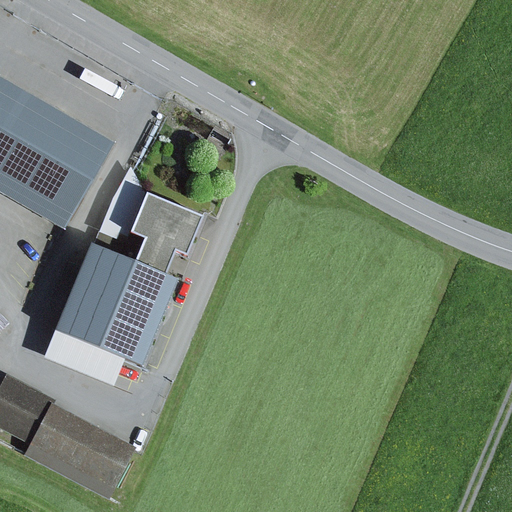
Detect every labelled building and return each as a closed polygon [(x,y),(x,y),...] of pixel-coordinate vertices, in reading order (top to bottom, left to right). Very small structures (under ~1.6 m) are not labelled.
[(113,145),(0,79),(0,197),(62,233),(113,145)] [(144,196),(129,169),(112,199),(99,233),(115,240),(117,234),(127,238),(128,235),(144,196)] [(202,219),(144,196),(128,235),(143,241),(133,265),(164,278),(174,253),(186,258),(202,219)] [(99,233),(92,249),(119,260),(125,244),(115,240),(99,233)] [(92,249),(88,247),(53,334),(123,362),(141,369),(176,282),(164,278),(133,265),(119,260),(92,249)] [(123,362),(53,334),(42,360),(112,389),(123,362)] [(53,400),(5,375),(0,384),(0,431),(29,446),(50,406),(53,400)] [(135,449),(50,406),(29,446),(114,490),(135,449)] [(114,490),(29,446),(24,457),(109,500),(114,490)]
